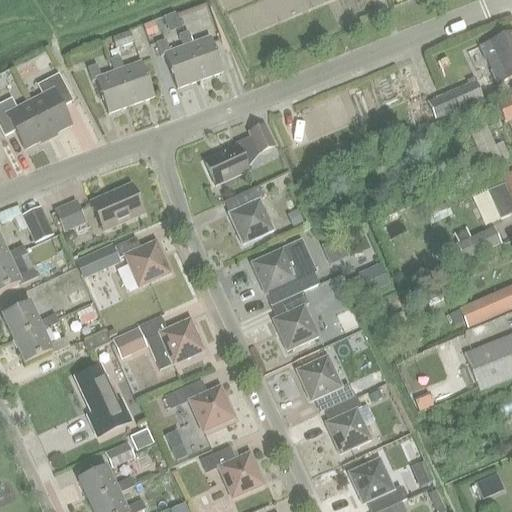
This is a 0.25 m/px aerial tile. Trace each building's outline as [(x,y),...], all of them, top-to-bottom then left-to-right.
[(288,19),(318,4),(315,0),(264,0),(233,16),(243,38),(272,23),(266,13),(281,5),(288,19)] [(151,25),(143,28),(147,39),(155,36),(151,25)] [(190,34),(180,38),(184,50),(188,49),(201,84),(225,75),(212,41),(194,47),(190,34)] [(511,34),(481,48),(498,87),(511,81),(511,34)] [(130,36),(113,42),(116,51),(117,52),(118,52),(134,46),(130,36)] [(167,43),(157,46),(162,59),(165,58),(178,92),(201,84),(188,49),(184,50),(171,55),(167,43)] [(116,51),(109,54),(113,63),(121,60),(118,52),(117,52),(116,51)] [(113,63),(111,63),(116,75),(119,74),(132,109),(156,100),(143,65),(125,72),(121,60),(113,63)] [(99,68),(89,71),(93,84),(97,83),(109,117),(132,109),(119,74),(116,75),(103,80),(99,68)] [(44,98),(31,104),(50,140),(73,128),(63,110),(74,104),(60,77),(38,88),(44,98)] [(469,87),(429,104),(437,122),(485,101),(476,80),(467,83),(469,87)] [(511,100),(499,107),(507,126),(510,125),(511,130),(511,100)] [(13,101),(0,107),(0,128),(5,139),(16,134),(26,152),(50,140),(31,104),(18,111),(13,101)] [(266,127),(250,135),(252,140),(257,150),(260,158),(276,150),(266,127)] [(496,149),(486,127),(469,134),(485,172),(510,161),(504,145),(496,149)] [(237,146),(236,147),(237,150),(239,149),(242,157),(257,150),(252,140),(237,146)] [(237,150),(205,164),(217,191),(251,175),(249,172),(242,157),(239,149),(237,150)] [(511,175),(503,180),(505,186),(488,194),(501,222),(511,217),(511,175)] [(131,187),(91,204),(104,233),(144,216),(131,187)] [(252,205),(229,216),(244,248),(276,234),(262,203),(266,201),(260,189),(247,195),(252,205)] [(55,213),(54,214),(58,225),(60,224),(80,215),(76,204),(55,213)] [(22,216),(12,221),(13,224),(18,234),(27,230),(33,244),(51,236),(39,209),(22,216)] [(459,248),(458,248),(465,264),(501,248),(494,233),(471,243),(459,248)] [(25,249),(8,256),(0,238),(0,268),(11,263),(12,265),(27,258),(29,257),(25,249)] [(128,268),(138,289),(170,275),(156,244),(124,258),(128,268)] [(284,252),(252,266),(267,299),(269,298),(274,309),(276,308),(283,305),(304,295),(311,292),(318,288),(313,276),(316,274),(302,244),(284,252)] [(88,257),(74,264),(82,282),(97,276),(119,265),(111,247),(88,257)] [(19,279),(12,265),(11,263),(0,268),(0,298),(23,288),(24,290),(41,282),(35,271),(33,272),(19,279)] [(138,289),(128,268),(117,273),(127,294),(138,289)] [(364,277),(360,279),(367,297),(368,298),(372,296),(391,288),(383,269),(364,277)] [(511,291),(452,318),(456,329),(464,325),(468,332),(471,330),(511,312),(511,291)] [(274,322),(288,355),(320,340),(306,309),(310,307),(304,295),(283,305),(288,316),(277,321),(274,322)] [(40,325),(33,311),(31,306),(3,319),(15,345),(43,332),(44,334),(61,326),(56,317),(40,325)] [(90,310),(79,314),(85,326),(95,322),(90,310)] [(159,336),(173,367),(204,353),(190,322),(168,332),(159,336)] [(115,331),(107,335),(110,341),(117,337),(115,331)] [(43,332),(15,345),(26,368),(53,355),(53,357),(72,349),(67,340),(51,348),(44,334),(43,332)] [(111,345),(108,338),(106,334),(84,344),(90,356),(111,346),(111,345)] [(159,374),(173,367),(159,336),(145,342),(146,344),(152,357),(159,374)] [(511,337),(465,357),(467,363),(472,375),(476,385),(481,396),(511,383),(511,337)] [(124,338),(113,343),(122,362),(133,357),(124,338)] [(329,359),(297,374),(311,406),(314,404),(316,404),(319,402),(324,414),(325,414),(333,410),(356,400),(350,387),(343,390),(329,359)] [(123,403),(119,405),(102,368),(76,381),(103,439),(133,425),(123,403)] [(208,395),(189,403),(203,435),(234,421),(220,389),(208,395)] [(170,398),(166,400),(171,411),(176,409),(185,405),(180,393),(170,398)] [(378,393),(368,398),(372,406),(382,401),(378,393)] [(426,396),(411,403),(418,416),(432,410),(426,396)] [(328,425),(326,426),(341,458),(373,443),(366,428),(359,412),(363,411),(358,399),(356,400),(333,410),(338,420),(329,425),(328,425)] [(146,433),(130,440),(136,454),(153,446),(146,433)] [(127,446),(104,456),(111,471),(134,461),(127,446)] [(183,448),(171,453),(176,464),(188,459),(183,448)] [(218,470),(219,472),(232,502),(264,488),(250,456),(236,462),(218,470)] [(209,461),(201,464),(206,476),(214,472),(209,461)] [(381,462),(350,476),(364,508),(368,506),(371,505),(374,511),(385,511),(408,502),(402,489),(395,492),(381,462)] [(108,470),(80,483),(91,507),(119,494),(120,497),(137,489),(133,480),(116,488),(108,470)] [(486,482),(476,487),(483,502),(493,498),(486,482)] [(436,493),(428,497),(435,511),(436,511),(443,509),(436,493)] [(131,511),(127,511),(120,497),(119,494),(91,507),(93,511),(148,511),(146,506),(131,511)]
